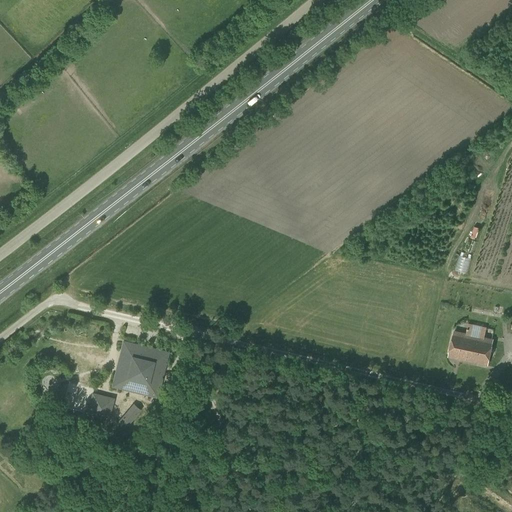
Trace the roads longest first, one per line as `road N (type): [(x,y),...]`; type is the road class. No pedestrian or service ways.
road 1 (unclassified): [(511,408),(60,300),(0,338)]
road 2 (primary): [(0,291),(370,0)]
road 3 (unclassified): [(0,253),(318,0)]
road 4 (track): [(445,484),(431,489),(274,465),(236,474)]
road 5 (track): [(236,474),(173,328)]
